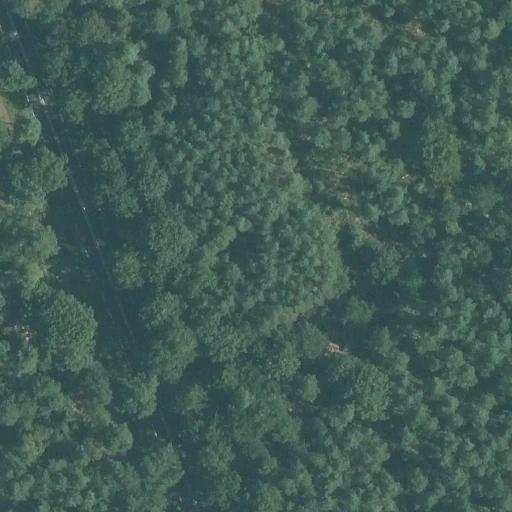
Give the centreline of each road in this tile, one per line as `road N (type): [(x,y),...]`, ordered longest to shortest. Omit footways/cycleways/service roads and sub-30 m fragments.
road 1 (primary): [(197,511),(2,0)]
road 2 (track): [(511,208),(205,375)]
